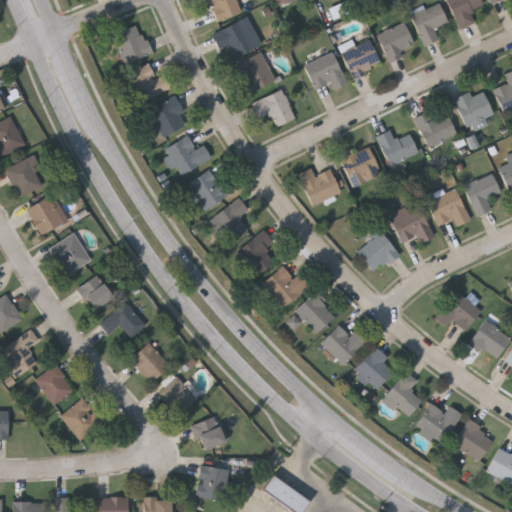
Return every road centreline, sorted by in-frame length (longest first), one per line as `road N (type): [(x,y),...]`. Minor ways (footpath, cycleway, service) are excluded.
road 1 (secondary): [(33,42),(84,155),(181,298),(264,391),(415,511)]
road 2 (residential): [(165,0),(256,166),(336,265),(436,359),(511,410)]
road 3 (secondary): [(323,415),(176,253),(89,108)]
road 4 (residential): [(511,41),(256,166)]
road 5 (residential): [(0,220),(59,317),(147,435)]
road 6 (residential): [(147,435),(138,457),(123,462),(0,471)]
road 7 (residential): [(511,232),(428,273),(383,309)]
